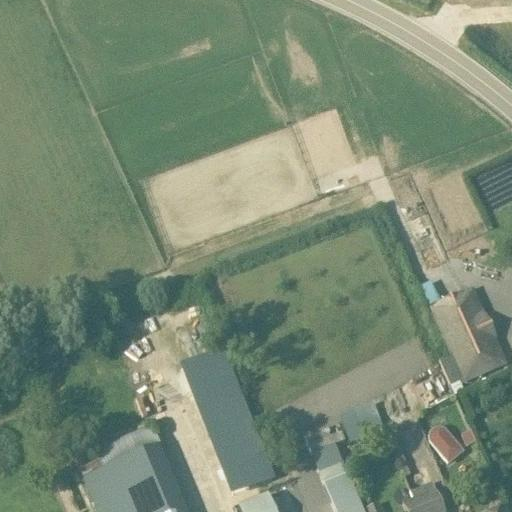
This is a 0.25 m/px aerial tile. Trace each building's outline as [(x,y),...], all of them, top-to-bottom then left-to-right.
[(401,206),(412,237),(435,229),(424,198),(401,206)] [(438,363),(449,388),(462,383),(463,385),(504,366),(492,341),(494,340),(484,318),(482,319),(471,293),(462,297),(461,295),(438,306),(439,308),(430,312),(451,357),(438,363)] [(223,353),(179,370),(230,499),(274,482),(223,353)] [(302,437),(320,481),(344,471),(332,442),(377,424),(371,409),(302,437)] [(184,511),(160,451),(161,450),(153,430),(95,454),(99,463),(78,471),(95,511),(184,511)] [(429,445),(433,450),(447,439),(443,434),(438,432),(433,433),(430,436),(428,441),(429,445)] [(474,445),(469,434),(460,438),(465,450),(474,445)] [(320,484),(325,493),(332,511),(360,511),(344,473),(320,484)] [(442,511),(434,492),(414,500),(418,511),(442,511)] [(271,511),(264,496),(234,509),(234,511),(271,511)] [(403,511),(418,511),(414,500),(401,506),(403,511)]
